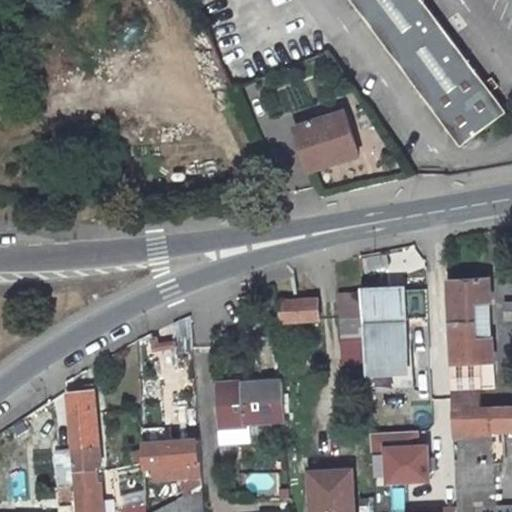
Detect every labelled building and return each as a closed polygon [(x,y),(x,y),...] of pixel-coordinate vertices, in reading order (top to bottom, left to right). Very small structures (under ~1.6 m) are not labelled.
[(350,0),(461,146),(508,111),(423,0),(350,0)] [(345,113),(294,129),(308,171),(357,156),(345,113)] [(47,159),(65,154),(60,138),(42,143),(47,159)] [(487,278),(447,280),(448,320),(470,319),(484,319),(484,305),(488,305),(487,278)] [(402,290),(361,292),(364,338),(366,391),(407,389),(402,290)] [(285,299),(284,292),(277,292),(277,300),(280,299),(282,321),(317,320),(316,297),(285,299)] [(364,338),(361,292),(335,294),(339,339),(364,338)] [(511,299),(501,300),(501,318),(511,317),(511,299)] [(492,388),(489,334),(485,335),(484,319),(470,319),(448,320),(452,408),(479,406),(479,388),(492,388)] [(282,379),(246,381),(244,379),(215,380),(218,440),(243,438),(248,433),(247,423),(248,423),(248,420),(284,417),(282,379)] [(84,385),(85,392),(68,393),(77,511),(101,511),(90,392),(92,391),(92,385),(84,385)] [(511,405),(479,406),(452,408),(455,485),(489,484),(488,463),(501,463),(501,432),(511,431),(511,405)] [(415,428),(369,431),(370,447),(385,447),(387,479),(428,477),(428,468),(427,459),(426,444),(416,444),(415,428)] [(141,436),(142,468),(153,467),(154,472),(173,471),(173,474),(192,473),(193,493),(201,490),(198,441),(171,442),(171,429),(162,430),(163,435),(141,436)] [(354,511),(352,468),(309,470),(312,511),(354,511)] [(392,511),(405,511),(406,486),(392,486),(392,511)] [(202,511),(201,490),(193,493),(171,504),(171,511),(202,511)]
